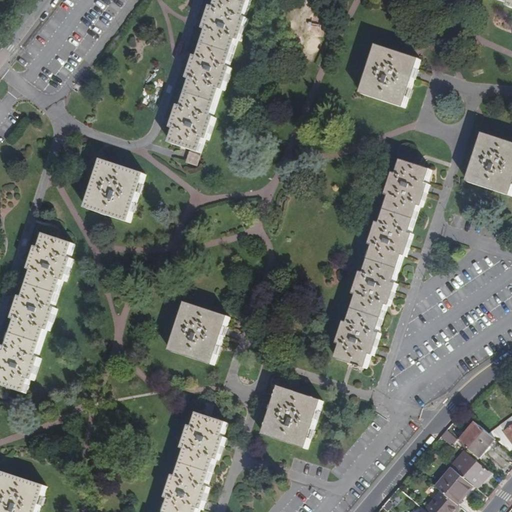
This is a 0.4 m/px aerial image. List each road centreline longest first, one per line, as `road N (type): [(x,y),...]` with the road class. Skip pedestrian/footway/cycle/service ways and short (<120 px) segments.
road 1 (residential): [(133,0),(55,99),(44,102),(20,85)]
road 2 (residential): [(395,405),(511,319)]
road 3 (residential): [(321,511),(408,410)]
